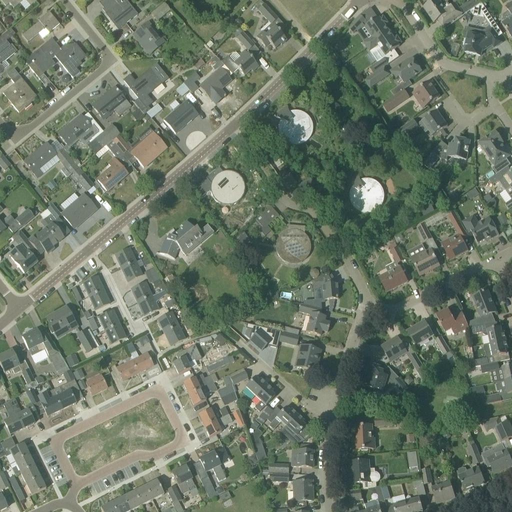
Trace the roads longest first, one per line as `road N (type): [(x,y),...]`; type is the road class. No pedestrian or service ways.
road 1 (residential): [(85,250),(306,59),(360,1)]
road 2 (residential): [(71,499),(174,450),(182,427),(159,391),(142,392),(56,434),(50,456)]
road 3 (residential): [(14,139),(112,60),(63,0)]
road 4 (residential): [(376,308),(316,215),(270,183)]
road 5 (residential): [(376,308),(499,257)]
road 6 (residential): [(489,75),(441,61),(392,0)]
